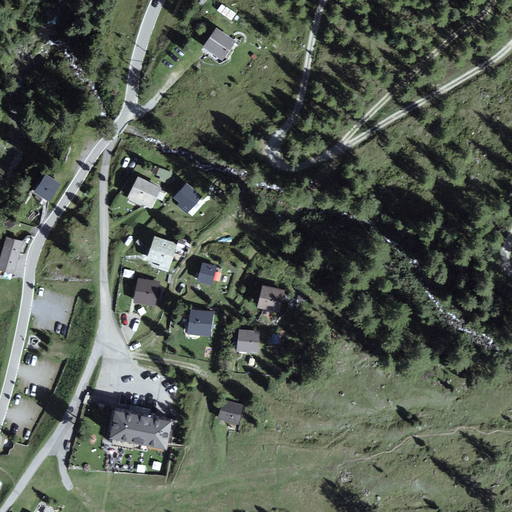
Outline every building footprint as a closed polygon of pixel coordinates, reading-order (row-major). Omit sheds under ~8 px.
[(212,26),(200,46),(221,59),(233,39),(212,26)] [(160,165),(157,176),(166,179),(169,168),(160,165)] [(60,183),(46,174),(35,192),(49,200),(60,183)] [(161,189),(135,176),(126,196),(152,208),(161,189)] [(200,194),(186,184),(175,197),(189,208),(200,194)] [(24,240),(7,235),(0,257),(0,270),(14,274),(24,240)] [(181,246),(151,235),(142,260),(172,271),(181,246)] [(217,265),(201,260),(196,279),(212,284),(217,265)] [(138,277),(134,301),(154,304),(158,281),(138,277)] [(280,294),(259,288),(254,306),(275,312),(280,294)] [(212,311),(190,308),(187,330),(209,334),(212,311)] [(259,329),(240,326),(237,349),(256,351),(259,329)] [(243,407),(223,402),(219,419),(239,424),(243,407)] [(113,408),(107,439),(165,450),(171,419),(128,411),(113,408)]
